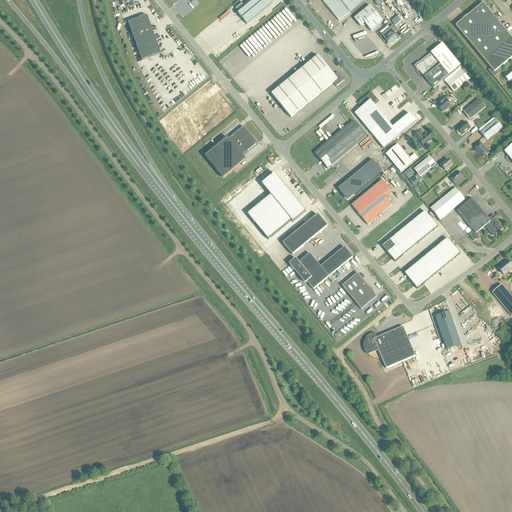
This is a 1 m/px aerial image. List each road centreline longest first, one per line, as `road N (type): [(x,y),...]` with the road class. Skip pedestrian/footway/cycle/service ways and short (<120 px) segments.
road 1 (unclassified): [(43,67),(240,319),(286,409),(367,462),(406,511)]
road 2 (trunk): [(421,511),(173,204)]
road 3 (track): [(286,409),(0,511)]
road 4 (trunk): [(173,204),(101,73),(79,0)]
road 5 (trunk): [(7,0),(142,163)]
road 6 (unclassified): [(511,216),(386,62)]
road 7 (trunk): [(142,163),(33,0)]
road 8 (unclassified): [(403,298),(280,149)]
road 9 (unclassified): [(280,149),(159,0)]
road 10 (unclassified): [(365,396),(336,353),(403,298)]
road 11 (track): [(442,511),(365,396)]
road 12 (unclassified): [(403,298),(417,307),(511,239)]
